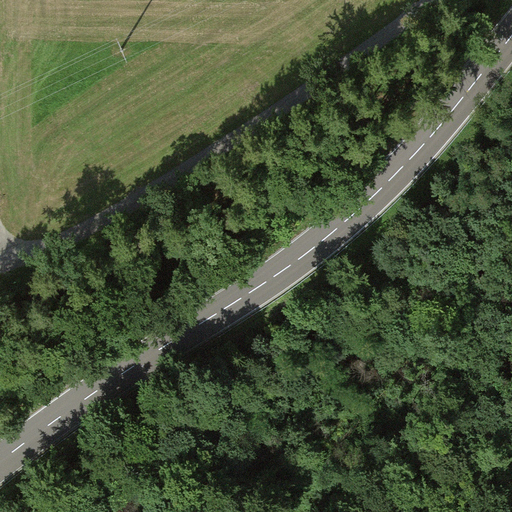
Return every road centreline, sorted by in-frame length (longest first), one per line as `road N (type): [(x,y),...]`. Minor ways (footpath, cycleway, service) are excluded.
road 1 (primary): [(0,464),(286,269),(367,204),(511,38)]
road 2 (unclassified): [(432,0),(111,219),(0,270)]
